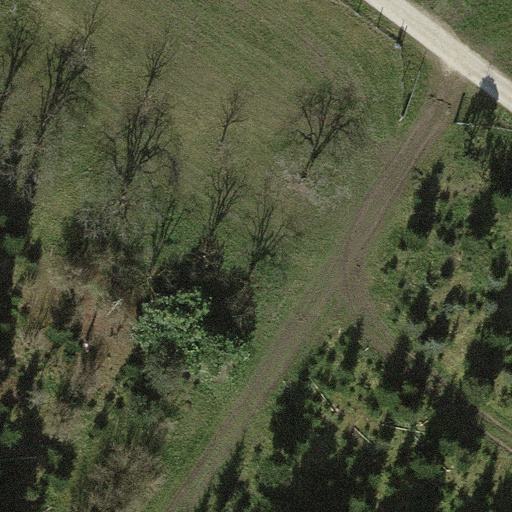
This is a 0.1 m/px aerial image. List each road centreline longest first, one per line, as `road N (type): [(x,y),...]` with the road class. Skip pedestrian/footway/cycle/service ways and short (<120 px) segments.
road 1 (track): [(464,60),(402,170),(176,511)]
road 2 (track): [(511,97),(383,0)]
